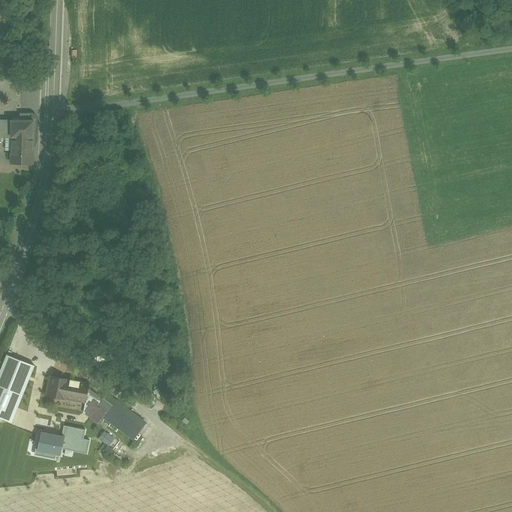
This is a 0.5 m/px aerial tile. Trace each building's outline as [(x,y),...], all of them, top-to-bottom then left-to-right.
[(21,114),(21,120),(0,119),(0,136),(7,136),(6,150),(12,150),(12,163),(34,163),(34,140),(37,140),(37,117),(34,114),(21,114)] [(0,374),(0,415),(15,421),(36,365),(8,354),(0,374)] [(89,383),(51,376),(47,395),(85,403),(84,412),(100,424),(107,414),(97,407),(103,398),(88,388),(89,383)] [(139,418),(106,394),(103,398),(97,407),(107,414),(130,431),(139,418)] [(139,418),(130,431),(138,437),(148,424),(139,418)] [(57,454),(61,455),(62,448),(87,453),(90,440),(84,438),(85,429),(64,425),(62,435),(49,433),(49,431),(40,429),(34,455),(56,460),(57,454)] [(108,430),(101,436),(109,446),(116,440),(108,430)] [(112,456),(116,450),(109,445),(105,451),(112,456)]
